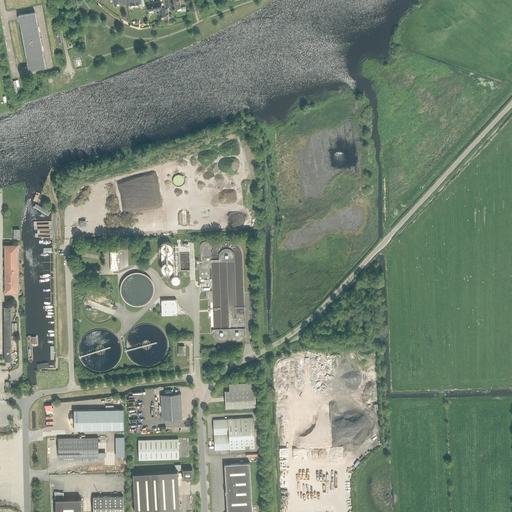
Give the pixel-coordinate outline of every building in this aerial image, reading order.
[(170,10),(180,8),(178,0),(165,0),(166,7),(170,6),(170,10)] [(147,4),(149,12),(153,11),(153,13),(158,12),(158,11),(160,11),(161,17),(167,15),(165,7),(162,7),(161,1),(147,4)] [(19,15),(19,16),(21,29),(26,56),(29,70),(38,68),(35,54),(43,52),(38,27),(30,28),(27,13),(19,15)] [(183,180),(183,179),(183,178),(183,176),(182,175),(181,174),(180,174),(179,173),(177,173),(176,173),(175,174),(174,174),(174,175),(173,177),(172,178),(172,179),(172,180),(173,181),(173,182),(174,182),(175,183),(176,184),(178,184),(180,184),(180,183),(182,182),(183,180)] [(206,291),(212,291),(211,258),(211,246),(210,245),(209,243),(207,242),(205,242),(203,243),(201,244),(200,247),(201,264),(201,269),(199,269),(200,291),(206,291)] [(162,253),(163,255),(163,266),(162,268),(162,270),(162,272),(164,274),(166,275),(168,276),(170,275),(172,274),(173,272),(174,270),(173,267),(172,265),(172,254),(173,253),(173,250),(173,248),(171,246),(169,245),(167,244),(165,245),(163,246),(162,248),(161,251),(162,253)] [(16,245),(6,245),(6,290),(4,290),(4,295),(13,295),(13,291),(17,291),(16,245)] [(219,258),(219,263),(227,262),(235,262),(235,257),(234,254),(233,252),(231,251),(228,250),(225,250),(223,251),(221,253),(220,255),(219,258)] [(110,271),(118,270),(117,261),(117,257),(117,251),(110,252),(110,271)] [(190,271),(190,253),(180,253),(181,271),(190,271)] [(140,273),(139,273),(137,273),(136,273),(134,273),(133,273),(132,274),(130,274),(129,275),(128,276),(126,277),(125,278),(124,279),(123,280),(123,281),(122,283),(121,284),(121,286),(121,287),(120,288),(120,290),(120,291),(121,293),(121,294),(121,296),(122,297),(123,298),(123,300),(124,301),(125,302),(126,303),(128,304),(129,305),(130,305),(132,306),(133,306),(134,307),(136,307),(137,307),(139,307),(140,307),(142,306),(143,306),(145,305),(146,305),(147,304),(148,303),(149,302),(150,301),(151,300),(152,298),(153,297),(153,296),(154,294),(154,293),(154,291),(154,290),(154,288),(154,287),(154,286),(153,284),(153,283),(152,281),(151,280),(150,279),(149,278),(148,277),(147,276),(146,275),(145,275),(143,274),(142,273),(140,273)] [(180,283),(180,282),(180,280),(180,279),(179,278),(178,277),(176,277),(175,277),(174,277),(173,278),(172,279),(171,281),(171,282),(172,283),(172,284),(173,285),(175,286),(176,286),(177,286),(179,285),(179,284),(180,283)] [(177,315),(176,299),(161,300),(162,315),(177,315)] [(221,329),(213,329),(213,335),(214,338),(216,340),(219,341),(224,341),(226,340),(228,338),(229,336),(231,339),(233,340),(235,342),(235,341),(239,341),(241,341),(243,339),(244,337),(245,335),(244,329),(237,329),(229,329),(221,329)] [(230,391),(225,391),(226,409),(256,407),(254,383),(229,384),(230,391)] [(182,418),(181,393),(161,395),(162,420),(182,418)] [(124,429),(123,409),(74,410),(74,430),(124,429)] [(228,419),(229,434),(254,433),(253,417),(228,419)] [(230,449),(229,434),(228,419),(213,420),(215,450),(230,449)] [(229,434),(230,449),(230,450),(255,448),(254,433),(229,434)] [(116,456),(125,456),(124,436),(116,436),(116,456)] [(98,437),(58,438),(58,458),(98,457),(98,437)] [(139,460),(179,459),(178,439),(138,440),(139,460)] [(252,511),(250,463),(224,464),(227,511),(252,511)] [(182,469),(183,479),(186,479),(186,482),(190,482),(190,478),(193,478),(192,468),(182,469)] [(134,511),(156,511),(160,511),(180,511),(178,471),(133,473),(134,511)] [(56,503),(55,511),(81,511),(81,498),(64,499),(63,493),(55,493),(56,503)] [(93,496),(93,511),(123,511),(123,496),(93,496)]
